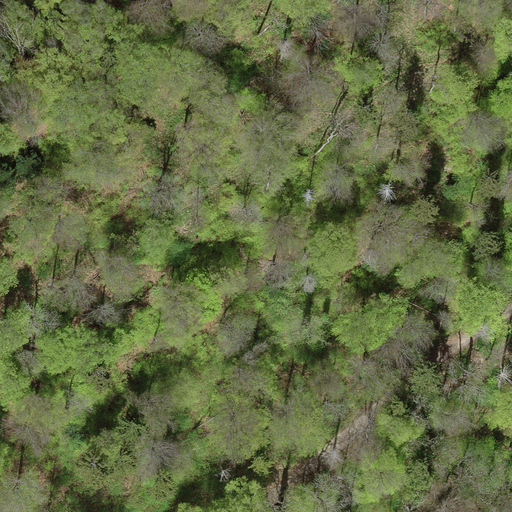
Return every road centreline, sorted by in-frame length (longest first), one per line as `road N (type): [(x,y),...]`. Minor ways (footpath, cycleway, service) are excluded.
road 1 (track): [(511,19),(298,129),(55,276),(0,298)]
road 2 (track): [(511,307),(240,511)]
